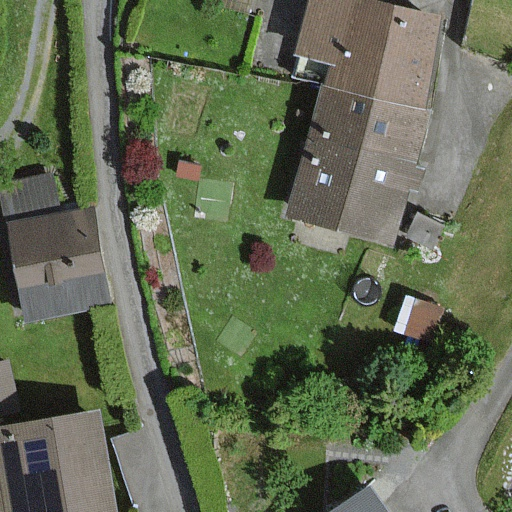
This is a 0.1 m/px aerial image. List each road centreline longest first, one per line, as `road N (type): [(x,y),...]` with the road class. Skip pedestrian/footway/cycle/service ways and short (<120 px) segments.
road 1 (residential): [(185,511),(124,271),(97,0)]
road 2 (residential): [(511,357),(449,475),(460,511)]
